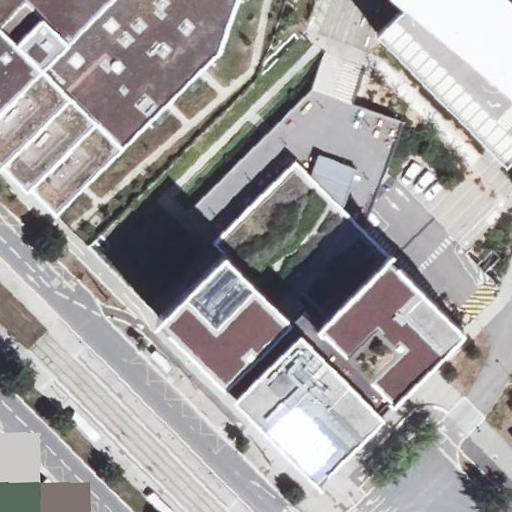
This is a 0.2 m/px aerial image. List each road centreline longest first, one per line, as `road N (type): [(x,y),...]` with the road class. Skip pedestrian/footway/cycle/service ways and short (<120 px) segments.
road 1 (unknown): [(497,304),(321,107),(292,95),(271,102),(133,234)]
road 2 (secondary): [(273,511),(0,233)]
road 3 (secondary): [(0,403),(107,511)]
